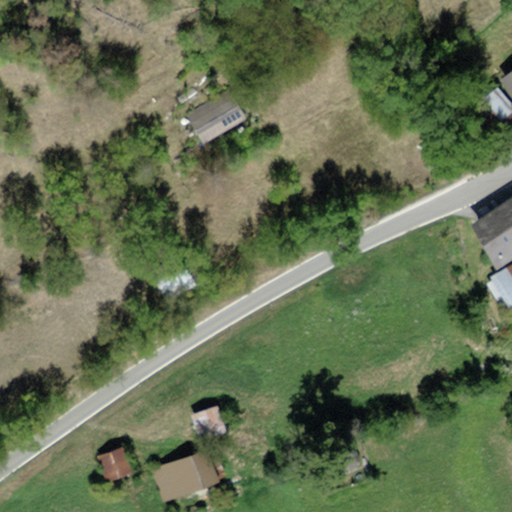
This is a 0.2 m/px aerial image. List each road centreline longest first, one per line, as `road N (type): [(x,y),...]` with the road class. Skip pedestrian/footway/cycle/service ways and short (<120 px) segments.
road 1 (tertiary): [(0,472),(280,280),(511,167)]
road 2 (track): [(0,197),(17,207),(122,212),(113,250),(280,280)]
